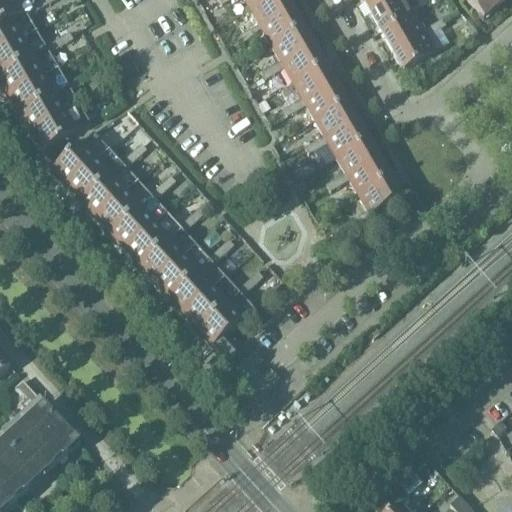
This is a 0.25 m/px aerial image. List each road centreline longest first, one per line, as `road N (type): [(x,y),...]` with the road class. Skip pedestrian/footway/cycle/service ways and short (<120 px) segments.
road 1 (tertiary): [(278,511),(20,229),(0,194)]
road 2 (residential): [(280,357),(484,169),(431,107)]
road 3 (residential): [(431,107),(392,110),(329,0)]
